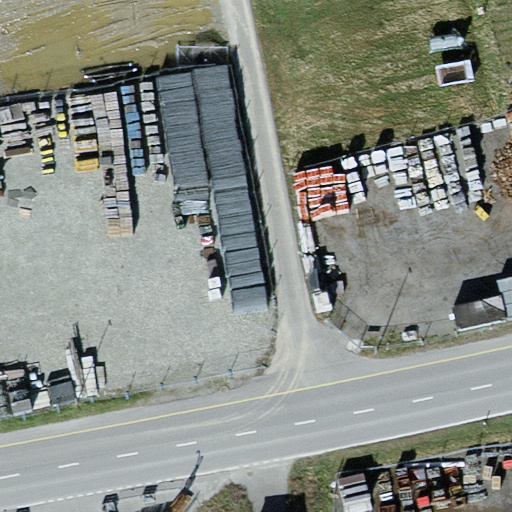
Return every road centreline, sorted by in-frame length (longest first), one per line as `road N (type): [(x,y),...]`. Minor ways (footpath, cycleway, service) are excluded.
road 1 (unclassified): [(511,388),(0,488)]
road 2 (track): [(218,0),(294,382),(316,426)]
